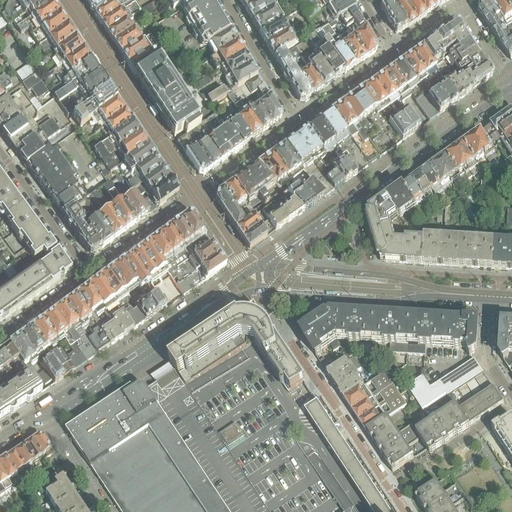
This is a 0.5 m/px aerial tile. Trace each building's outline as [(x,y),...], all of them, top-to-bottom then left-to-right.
[(3,21),(33,0),(12,0),(11,1),(9,3),(8,6),(6,8),(5,10),(4,12),(3,14),(2,16),(1,17),(3,21)] [(29,21),(53,4),(50,0),(33,0),(3,21),(4,21),(7,26),(8,27),(13,24),(16,30),(24,24),(21,18),(25,15),(29,21)] [(95,17),(118,1),(117,0),(99,0),(88,7),(95,17)] [(101,26),(134,4),(131,0),(120,0),(118,1),(95,17),(101,26)] [(185,9),(201,0),(181,0),(171,6),(169,7),(171,10),(173,9),(173,10),(182,5),(185,9)] [(186,20),(213,4),(210,0),(201,0),(185,9),(184,10),(187,15),(184,17),(186,20)] [(238,0),(245,11),(263,0),(238,0)] [(277,8),(272,0),(263,0),(245,11),(252,23),(276,9),(277,8)] [(322,13),(345,0),(315,0),(300,9),(307,22),(322,13)] [(355,12),(347,0),(345,0),(322,13),(326,20),(329,18),(333,24),(334,24),(339,21),(355,12)] [(407,30),(390,5),(387,0),(375,0),(395,34),(400,35),(407,30)] [(400,0),(387,0),(390,5),(407,30),(416,23),(400,0)] [(425,17),(414,0),(400,0),(416,23),(425,17)] [(435,10),(428,0),(414,0),(425,17),(435,10)] [(444,4),(441,0),(428,0),(435,10),(444,4)] [(511,25),(511,17),(501,0),(495,0),(491,3),(507,29),(511,25)] [(511,0),(501,0),(511,17),(511,0)] [(129,21),(141,14),(145,20),(161,11),(156,4),(155,2),(140,12),(134,4),(101,26),(107,36),(129,21)] [(511,35),(509,31),(507,32),(505,29),(507,29),(491,3),(481,9),(480,15),(510,61),(511,61),(511,35)] [(38,32),(61,16),(53,4),(29,21),(24,24),(16,30),(21,36),(35,26),(38,32)] [(226,26),(221,18),(213,4),(186,20),(187,22),(185,23),(189,29),(190,28),(193,34),(192,35),(196,41),(197,40),(198,42),(226,26)] [(280,23),(283,21),(276,9),(252,23),(259,35),(280,23)] [(359,29),(363,27),(355,12),(339,21),(349,35),(356,29),(359,29)] [(46,42),(69,28),(61,16),(38,32),(31,36),(36,43),(43,38),(46,42)] [(113,46),(136,30),(129,21),(107,36),(113,46)] [(366,60),(353,40),(349,35),(339,21),(334,24),(341,35),(336,39),(339,43),(337,44),(355,68),(366,60)] [(287,35),(280,23),(259,35),(266,47),(287,35)] [(207,48),(231,34),(226,26),(198,42),(200,45),(203,43),(206,48),(207,48)] [(355,68),(337,44),(339,43),(336,39),(327,27),(321,31),(318,26),(312,30),(314,34),(344,76),(355,68)] [(469,42),(459,27),(455,26),(454,26),(436,40),(446,54),(455,48),(457,51),(469,42)] [(120,56),(156,33),(152,28),(152,27),(140,35),(137,30),(136,30),(113,46),(120,56)] [(376,49),(371,39),(363,27),(359,29),(356,29),(360,34),(353,40),(366,60),(375,53),(376,52),(376,50),(376,49)] [(56,53),(76,39),(69,28),(46,42),(39,48),(44,55),(53,49),(56,53)] [(128,67),(151,52),(148,47),(159,39),(156,33),(120,56),(128,67)] [(284,54),(297,45),(290,33),(287,35),(266,47),(274,59),(284,54)] [(214,59),(238,46),(231,34),(207,48),(214,59)] [(344,76),(314,34),(306,40),(311,47),(312,46),(316,53),(313,54),(334,83),(344,76)] [(60,69),(84,51),(76,39),(56,53),(35,68),(38,73),(39,75),(56,63),(60,69)] [(443,60),(441,57),(446,54),(436,40),(422,50),(440,77),(448,72),(446,71),(447,70),(444,65),(441,62),(443,60)] [(453,66),(475,51),(469,42),(457,51),(443,60),(441,62),(444,65),(450,61),(453,66)] [(334,83),(313,54),(306,43),(295,50),(296,50),(301,60),(306,68),(323,91),(334,83)] [(216,73),(244,56),(238,46),(214,59),(209,62),(216,73)] [(160,62),(170,56),(166,49),(154,57),(151,52),(128,67),(135,78),(160,62)] [(323,91),(306,68),(302,71),(296,62),(301,60),(296,50),(285,57),(295,75),(312,99),(323,91)] [(446,85),(440,77),(422,50),(402,64),(425,95),(429,93),(435,89),(444,101),(449,109),(458,102),(446,85)] [(63,83),(91,63),(84,51),(60,69),(52,74),(52,73),(43,80),(39,75),(38,73),(28,81),(23,84),(22,85),(28,93),(41,84),(42,85),(44,85),(45,84),(45,83),(54,76),(58,77),(63,83)] [(469,69),(481,60),(475,51),(453,66),(447,70),(446,71),(448,72),(452,79),(469,69)] [(312,99),(295,75),(285,57),(284,54),(274,59),(299,103),(300,103),(301,104),(303,104),(305,104),(312,99)] [(225,83),(251,68),(244,56),(216,73),(208,78),(193,88),(197,93),(202,90),(212,84),(223,77),(225,82),(224,82),(225,83)] [(490,80),(491,75),(481,60),(469,69),(471,73),(462,79),(472,93),(490,80)] [(199,122),(167,73),(160,62),(135,78),(143,91),(174,138),(183,132),(186,137),(187,136),(196,130),(201,126),(198,122),(199,122)] [(59,105),(100,77),(91,63),(63,83),(51,92),(54,98),(59,105)] [(425,95),(402,64),(393,70),(411,97),(415,102),(424,96),(425,95)] [(31,65),(26,68),(33,77),(37,74),(31,65)] [(189,76),(181,67),(179,69),(179,68),(176,70),(182,77),(183,75),(186,78),(189,76)] [(26,68),(21,72),(28,81),(33,77),(26,68)] [(209,108),(227,97),(233,94),(244,87),(258,79),(251,68),(225,83),(227,87),(209,98),(205,94),(200,97),(209,108)] [(411,97),(393,70),(383,77),(400,102),(401,104),(411,97)] [(21,72),(16,75),(23,84),(28,81),(21,72)] [(0,86),(8,81),(11,79),(13,78),(10,74),(5,77),(4,76),(0,78),(0,86)] [(89,103),(109,90),(100,77),(59,105),(67,118),(70,115),(72,118),(90,105),(89,103)] [(400,102),(383,77),(374,84),(392,111),(394,109),(393,107),(400,102)] [(263,89),(258,79),(244,87),(251,97),(256,94),(263,89)] [(472,93),(462,79),(455,83),(453,80),(446,85),(458,102),(465,98),(464,98),(471,93),(472,93)] [(0,101),(7,97),(3,92),(12,86),(8,81),(0,86),(0,101)] [(392,111),(374,84),(364,91),(383,117),(392,111)] [(281,118),(263,89),(256,94),(260,102),(255,105),(251,107),(246,100),(251,97),(244,87),(233,94),(246,114),(261,135),(279,122),(280,121),(281,120),(281,118)] [(449,109),(444,101),(435,89),(429,93),(432,97),(427,100),(439,117),(449,109)] [(80,129),(92,120),(117,102),(109,90),(89,103),(90,105),(72,118),(80,129)] [(389,127),(385,120),(383,117),(364,91),(343,106),(380,159),(401,143),(389,127)] [(261,135),(246,114),(233,94),(227,97),(240,116),(235,119),(251,142),(261,135)] [(424,97),(415,103),(429,123),(439,117),(427,100),(424,97)] [(47,142),(60,133),(51,121),(39,130),(16,100),(10,104),(7,100),(0,105),(0,131),(26,168),(48,152),(52,149),(47,142)] [(103,130),(125,114),(117,102),(92,120),(101,131),(103,130)] [(380,159),(343,106),(332,114),(353,146),(355,149),(369,166),(380,159)] [(419,131),(402,108),(395,113),(398,117),(397,118),(410,137),(419,131)] [(496,135),(511,124),(511,111),(500,119),(481,133),(487,142),(496,135)] [(111,140),(132,125),(125,114),(103,130),(101,131),(106,138),(108,136),(111,140)] [(353,146),(332,114),(319,123),(335,146),(337,149),(356,176),(369,166),(355,149),(352,151),(351,150),(353,149),(352,147),(353,146)] [(241,150),(225,126),(217,115),(207,122),(213,130),(216,134),(232,156),(241,150)] [(410,137),(397,118),(395,120),(392,115),(385,120),(389,127),(401,143),(410,137)] [(251,142),(235,119),(225,126),(241,150),(251,142)] [(423,127),(419,121),(416,124),(420,129),(419,129),(420,130),(424,127),(423,127)] [(216,134),(213,136),(210,132),(213,130),(207,122),(201,126),(196,130),(202,137),(205,141),(221,164),(232,156),(216,134)] [(335,146),(319,123),(307,132),(316,144),(323,155),(324,157),(327,155),(330,156),(332,155),(333,153),(334,153),(336,151),(335,150),(337,149),(335,146)] [(511,124),(496,135),(501,143),(511,135),(511,124)] [(102,164),(140,137),(132,125),(111,140),(98,149),(94,152),(102,164)] [(320,162),(325,158),(324,157),(323,155),(316,144),(307,132),(296,140),(314,167),(334,191),(343,185),(334,170),(331,167),(327,171),(320,162)] [(495,154),(487,142),(481,133),(472,139),(486,160),(487,161),(495,154)] [(507,151),(511,147),(511,135),(501,143),(507,151)] [(210,172),(195,148),(187,136),(186,137),(177,143),(198,174),(200,176),(202,176),(204,176),(205,176),(210,172)] [(155,160),(147,148),(140,137),(102,164),(110,176),(115,172),(116,174),(120,172),(123,176),(116,181),(115,179),(110,182),(115,189),(113,190),(122,202),(132,194),(124,182),(155,160)] [(486,160),(472,139),(464,145),(478,166),(486,160)] [(334,191),(314,167),(296,140),(284,149),(301,173),(325,198),(334,191)] [(221,164),(205,141),(195,148),(210,172),(221,164)] [(478,166),(464,145),(446,158),(459,179),(465,175),(468,180),(472,177),(470,174),(479,168),(478,166)] [(325,198),(301,173),(284,149),(271,157),(290,184),(292,186),(314,205),(325,198)] [(343,185),(344,184),(356,176),(337,149),(335,150),(336,151),(334,153),(334,154),(332,156),(339,166),(334,170),(343,185)] [(72,185),(74,183),(58,160),(60,158),(56,154),(52,157),(48,152),(26,168),(49,200),(55,207),(77,191),(72,185)] [(290,184),(271,157),(257,168),(275,186),(280,191),(290,184)] [(459,179),(446,158),(438,164),(444,172),(451,184),(452,184),(453,184),(460,179),(459,179)] [(134,193),(163,171),(155,160),(124,182),(132,194),(133,193),(134,193)] [(511,175),(511,174),(511,162),(511,161),(500,168),(503,173),(508,170),(511,175)] [(451,184),(444,172),(438,164),(429,170),(442,190),(443,191),(444,190),(451,184)] [(262,195),(275,186),(257,168),(234,185),(248,205),(258,199),(263,206),(268,202),(262,195)] [(442,190),(429,170),(420,176),(433,197),(442,190)] [(148,199),(171,184),(163,171),(134,193),(139,199),(145,195),(148,199)] [(89,198),(98,191),(102,187),(108,183),(101,173),(81,187),(82,188),(77,191),(55,207),(62,217),(74,208),(83,222),(95,214),(86,200),(89,198)] [(434,198),(433,197),(420,176),(411,183),(424,202),(426,204),(434,198)] [(24,206),(16,195),(5,180),(0,184),(0,212),(1,211),(6,219),(24,206)] [(135,226),(121,203),(122,202),(113,190),(115,189),(110,182),(108,183),(102,187),(107,195),(114,205),(109,208),(124,234),(135,226)] [(424,202),(411,183),(402,189),(416,207),(424,202)] [(150,215),(175,197),(176,192),(171,184),(148,199),(141,204),(150,215)] [(248,205),(234,185),(227,190),(218,195),(216,197),(216,199),(216,201),(217,203),(222,212),(228,220),(248,205)] [(314,205),(292,186),(284,194),(286,196),(304,213),(314,205)] [(389,224),(398,217),(399,220),(416,208),(416,207),(402,189),(369,213),(370,216),(368,217),(374,238),(392,234),(389,224)] [(124,234),(109,208),(98,191),(89,198),(100,215),(97,217),(113,242),(124,234)] [(149,216),(140,204),(133,193),(132,194),(122,202),(121,203),(135,226),(149,216)] [(304,213),(286,196),(282,198),(279,201),(276,203),(273,205),(287,225),(304,213)] [(287,225),(273,205),(272,205),(269,201),(268,202),(263,206),(266,210),(263,212),(261,213),(269,224),(275,233),(287,225)] [(445,209),(451,205),(453,203),(451,201),(441,208),(443,210),(445,209)] [(236,232),(256,217),(253,212),(248,205),(228,220),(236,232)] [(51,244),(35,221),(24,206),(6,219),(12,227),(11,228),(18,239),(20,238),(31,253),(44,244),(47,247),(51,244)] [(83,222),(74,208),(62,217),(87,253),(90,254),(92,255),(94,255),(95,254),(101,250),(83,222)] [(243,243),(269,224),(261,213),(260,214),(256,217),(236,232),(243,243)] [(113,242),(97,217),(95,214),(83,222),(101,250),(113,242)] [(206,237),(194,218),(191,217),(189,217),(188,217),(181,222),(195,245),(200,241),(206,250),(212,246),(206,237)] [(195,245),(181,222),(170,230),(190,261),(194,258),(190,252),(190,253),(188,250),(190,248),(196,257),(201,253),(195,245)] [(252,250),(275,233),(269,224),(243,243),(247,249),(249,247),(251,248),(252,250)] [(190,261),(170,230),(160,237),(180,269),(183,266),(190,261)] [(424,266),(425,242),(424,242),(405,241),(405,244),(395,243),(392,234),(374,238),(380,260),(383,259),(384,263),(424,266)] [(180,269),(160,237),(149,245),(169,276),(173,274),(180,269)] [(339,246),(334,238),(326,244),(331,252),(339,246)] [(458,268),(459,241),(424,239),(424,242),(425,242),(424,266),(458,268)] [(493,270),(494,243),(459,241),(458,268),(493,270)] [(511,271),(511,244),(494,243),(493,270),(511,271)] [(72,272),(58,253),(51,244),(47,247),(44,244),(31,253),(30,255),(34,261),(43,254),(47,260),(44,262),(46,265),(39,269),(52,286),(72,272)] [(176,286),(173,281),(169,276),(149,245),(140,251),(149,266),(159,280),(174,304),(183,297),(176,286)] [(195,274),(201,270),(219,258),(212,246),(206,250),(201,253),(196,257),(195,258),(194,258),(190,261),(183,266),(180,269),(173,274),(169,276),(173,281),(182,275),(183,276),(187,273),(190,277),(195,274)] [(159,280),(149,266),(140,251),(132,257),(150,284),(151,286),(157,295),(166,309),(174,304),(159,280)] [(150,284),(132,257),(123,264),(138,289),(142,295),(146,301),(147,301),(152,298),(145,288),(150,284)] [(224,270),(225,266),(219,258),(201,270),(208,281),(224,270)] [(138,289),(123,264),(112,272),(127,296),(138,289)] [(0,323),(34,299),(52,286),(39,269),(0,297),(0,323)] [(208,281),(201,270),(195,274),(190,277),(185,280),(193,291),(208,281)] [(127,296),(112,272),(100,280),(119,310),(125,305),(131,301),(127,296)] [(119,310),(100,280),(89,289),(107,318),(108,317),(119,310)] [(193,291),(185,280),(176,286),(183,297),(193,291)] [(107,318),(89,289),(77,297),(95,326),(109,348),(123,339),(111,321),(108,317),(107,318)] [(157,315),(147,301),(146,301),(142,295),(132,303),(137,311),(137,312),(144,324),(157,315)] [(157,295),(152,298),(147,301),(157,315),(166,309),(157,295)] [(95,326),(77,297),(65,306),(83,332),(89,328),(90,329),(95,326)] [(144,324),(137,312),(132,314),(130,312),(130,311),(129,311),(125,305),(119,310),(122,314),(133,331),(144,324)] [(89,341),(83,332),(65,306),(54,314),(86,364),(98,356),(89,341)] [(245,511),(171,399),(240,353),(271,332),(254,306),(170,362),(175,371),(124,398),(121,394),(66,430),(119,511),(392,511),(388,506),(378,511),(245,511)] [(86,364),(54,314),(43,322),(57,342),(62,338),(72,354),(67,358),(69,360),(70,362),(76,371),(86,364)] [(133,331),(122,314),(111,321),(123,339),(133,331)] [(341,350),(337,340),(338,315),(330,315),(326,318),(325,317),(305,331),(301,334),(317,359),(324,354),(321,350),(329,344),(332,350),(335,348),(336,352),(341,350)] [(373,342),(374,318),(338,315),(337,340),(348,341),(347,343),(362,344),(362,342),(373,342)] [(407,355),(409,320),(374,318),(373,342),(383,343),(383,345),(390,346),(389,354),(407,355)] [(444,347),(445,322),(409,320),(407,355),(425,356),(426,348),(433,348),(433,346),(444,347)] [(57,342),(43,322),(33,330),(46,350),(57,342)] [(476,353),(478,327),(475,324),(445,322),(444,347),(454,347),(454,349),(461,350),(462,348),(465,348),(471,356),(476,353)] [(109,348),(95,326),(90,329),(89,331),(94,338),(89,341),(98,356),(109,348)] [(511,326),(505,326),(502,329),(501,338),(500,357),(508,370),(511,367),(511,326)] [(46,350),(33,330),(22,337),(35,358),(46,350)] [(41,367),(34,359),(35,358),(22,337),(10,346),(19,360),(32,380),(44,372),(41,367)] [(19,360),(10,346),(1,352),(11,366),(19,360)] [(76,371),(70,362),(69,360),(67,358),(62,349),(50,357),(52,359),(64,379),(76,371)] [(353,358),(354,350),(343,355),(346,362),(353,358)] [(11,366),(1,352),(0,353),(0,366),(4,372),(11,366)] [(64,379),(52,359),(41,367),(44,372),(53,386),(64,379)] [(0,421),(5,418),(41,394),(32,380),(19,360),(11,366),(4,372),(0,374),(0,421)] [(447,397),(483,374),(474,361),(430,389),(423,378),(407,388),(422,411),(446,396),(447,397)] [(361,382),(351,367),(349,368),(346,362),(339,367),(337,364),(333,367),(335,370),(327,375),(344,400),(363,388),(359,383),(361,382)] [(352,413),(368,403),(373,400),(370,396),(366,399),(362,393),(367,390),(366,389),(371,386),(378,396),(390,388),(386,381),(387,381),(383,375),(363,388),(344,400),(352,413)] [(455,416),(494,390),(484,375),(449,398),(455,408),(451,410),(455,416)] [(465,431),(504,406),(494,390),(455,416),(465,431)] [(327,410),(321,401),(319,403),(305,412),(311,421),(327,410)] [(375,414),(368,403),(352,413),(359,423),(375,414)] [(465,431),(455,416),(451,410),(443,416),(436,406),(420,417),(426,427),(416,433),(415,434),(420,441),(427,451),(429,454),(430,454),(430,455),(465,431)] [(332,419),(327,410),(311,421),(316,430),(332,419)] [(382,424),(375,414),(359,423),(366,433),(382,424)] [(338,427),(332,419),(316,430),(322,438),(338,427)] [(420,441),(415,434),(416,433),(412,427),(405,431),(402,428),(398,431),(400,434),(398,435),(387,419),(382,424),(366,433),(366,434),(367,433),(371,440),(371,441),(375,448),(376,447),(380,454),(379,454),(384,461),(384,460),(389,467),(388,467),(392,473),(393,473),(414,459),(407,449),(420,441)] [(511,419),(492,432),(496,437),(498,436),(511,457),(511,419)] [(235,425),(220,435),(228,448),(244,438),(235,425)] [(344,436),(338,427),(322,438),(328,447),(344,436)] [(349,444),(348,442),(344,436),(328,447),(333,455),(349,444)] [(53,455),(49,448),(43,439),(37,437),(37,438),(31,442),(42,458),(44,461),(47,459),(53,455)] [(42,458),(31,442),(23,448),(33,464),(42,458)] [(355,453),(349,444),(333,455),(339,464),(355,453)] [(33,464),(23,448),(14,454),(24,470),(33,464)] [(361,462),(355,453),(339,464),(345,473),(361,462)] [(24,470),(14,454),(5,460),(16,476),(24,470)] [(16,476),(5,460),(0,463),(0,470),(8,483),(16,477),(16,476)] [(367,470),(361,462),(345,473),(350,481),(367,470)] [(12,490),(8,483),(0,470),(0,488),(5,496),(10,492),(12,494),(13,493),(12,490)] [(372,478),(367,470),(350,481),(356,489),(372,478)] [(378,487),(372,478),(356,489),(361,498),(378,487)] [(82,511),(62,480),(56,484),(53,486),(56,490),(44,497),(54,511),(82,511)] [(454,511),(452,509),(461,504),(465,501),(456,487),(444,495),(437,485),(416,499),(415,500),(420,506),(424,511),(454,511)] [(384,495),(381,492),(378,487),(361,498),(367,507),(384,495)] [(377,511),(389,504),(384,495),(367,507),(370,511),(377,511)]
